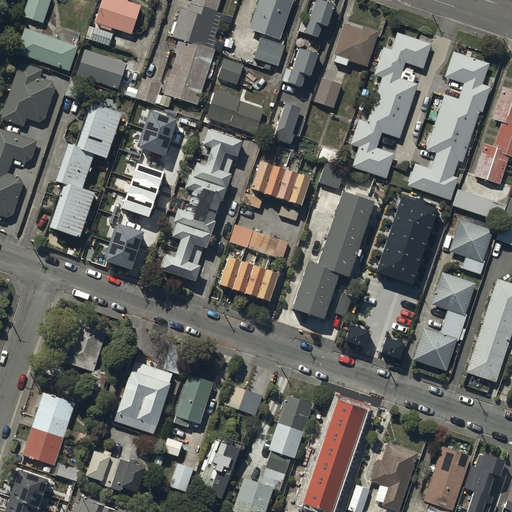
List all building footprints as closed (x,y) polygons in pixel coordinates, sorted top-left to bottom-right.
[(50,0),(28,0),(23,16),(43,23),(50,0)] [(140,9),(126,5),(128,0),(102,0),(94,27),(101,29),(100,30),(110,34),(111,31),(130,38),(140,9)] [(216,13),(220,0),(191,0),(187,13),(180,11),(176,22),(174,21),(169,36),(172,37),(171,41),(177,43),(173,56),(175,57),(168,81),(165,80),(161,95),(164,96),(163,98),(197,108),(202,91),(208,93),(211,82),(206,81),(214,53),(212,52),(216,39),(215,38),(222,15),(216,13)] [(293,0),(258,0),(248,33),(278,43),(293,0)] [(326,34),(333,12),(332,11),(334,5),(317,0),(314,0),(308,23),(302,21),(298,34),(304,36),(303,39),(318,44),(321,33),(326,34)] [(361,32),(344,27),(332,61),(335,62),(334,65),(345,69),(346,65),(366,71),(378,34),(362,29),(361,32)] [(77,47),(24,28),(15,54),(68,72),(77,47)] [(113,37),(88,28),(84,41),(109,49),(113,37)] [(431,47),(396,36),(391,52),(382,49),(373,78),(380,80),(367,125),(357,122),(350,147),(358,150),(351,171),(386,182),(394,156),(376,151),(381,136),(400,141),(416,87),(399,81),(404,66),(423,72),(431,47)] [(283,49),(260,42),(254,62),(277,69),(283,49)] [(126,67),(83,53),(75,78),(117,93),(126,67)] [(317,60),(298,53),(291,73),(286,71),(282,84),(287,86),(287,87),(300,92),(304,81),(309,82),(317,60)] [(488,67),(452,54),(443,80),(462,86),(457,102),(444,98),(425,153),(434,156),(429,171),(414,166),(406,188),(450,203),(458,180),(452,179),(458,163),(461,165),(479,114),(481,115),(490,90),(481,87),(488,67)] [(223,59),(216,81),(236,87),(243,66),(223,59)] [(21,63),(2,119),(23,126),(26,119),(39,123),(44,121),(56,88),(53,83),(40,78),(42,70),(21,63)] [(341,88),(321,80),(313,104),(333,110),(341,88)] [(70,81),(63,100),(82,106),(89,88),(70,81)] [(511,159),(511,91),(502,88),(491,122),(500,125),(492,149),(483,146),(472,179),(500,188),(509,159),(511,159)] [(240,102),(215,93),(205,120),(253,137),(262,112),(239,104),(240,102)] [(121,118),(90,107),(74,153),(67,150),(54,188),(63,191),(48,234),(78,245),(96,194),(83,190),(93,160),(105,165),(121,118)] [(299,115),(284,110),(273,143),(289,148),(292,138),(299,140),(305,121),(298,119),(299,115)] [(152,111),(140,147),(165,155),(177,119),(152,111)] [(37,140),(0,128),(0,216),(7,218),(14,215),(24,181),(20,179),(21,176),(9,172),(14,157),(30,162),(37,140)] [(159,276),(194,287),(199,271),(187,268),(193,250),(205,254),(214,226),(212,226),(219,205),(221,206),(230,179),(219,176),(224,159),(236,163),(241,147),(206,136),(201,151),(209,154),(204,170),(195,168),(191,181),(188,179),(183,194),(190,197),(184,217),(176,214),(171,229),(174,230),(170,242),(179,245),(173,263),(164,260),(159,276)] [(338,193),(314,266),(303,262),(285,317),(325,330),(326,327),(327,328),(333,312),(331,311),(333,305),(337,307),(334,317),(342,319),(348,300),(340,298),(342,293),(338,292),(340,285),(351,289),(379,201),(339,188),(345,171),(333,167),(336,160),(327,157),(318,186),(338,193)] [(138,163),(122,208),(149,217),(164,172),(138,163)] [(309,184),(260,167),(250,195),(253,195),(249,208),(259,211),(262,200),(282,207),(279,217),(294,222),(298,211),(300,211),(309,184)] [(511,201),(509,201),(507,207),(458,193),(453,210),(511,227),(511,201)] [(438,209),(402,197),(377,272),(413,284),(438,209)] [(492,232),(459,222),(448,255),(464,260),(460,271),(480,277),(484,263),(482,262),(492,232)] [(118,224),(107,260),(132,268),(143,232),(118,224)] [(511,229),(502,226),(496,243),(511,248),(511,229)] [(288,242),(243,228),(236,248),(281,263),(288,242)] [(277,274),(228,258),(218,290),(224,295),(231,295),(237,300),(243,299),(248,304),(256,304),(262,308),(268,307),(277,280),(275,279),(277,274)] [(465,318),(474,286),(440,276),(430,309),(446,314),(439,336),(422,330),(412,364),(446,375),(456,344),(457,344),(458,341),(461,342),(465,332),(462,331),(466,318),(465,318)] [(511,335),(511,287),(495,282),(466,376),(497,386),(511,335)] [(77,314),(62,359),(91,369),(107,324),(77,314)] [(369,331),(351,325),(346,341),(364,347),(369,331)] [(405,343),(387,337),(382,353),(400,359),(405,343)] [(161,366),(134,357),(131,365),(127,364),(109,418),(113,424),(153,437),(155,432),(152,431),(172,370),(180,372),(189,345),(170,339),(161,366)] [(212,378),(187,370),(173,412),(175,413),(172,419),(187,424),(189,418),(199,421),(212,378)] [(262,395),(230,383),(223,401),(255,413),(262,395)] [(43,386),(20,452),(53,463),(75,397),(43,386)] [(312,401),(286,392),(268,447),(272,448),(261,479),(243,473),(230,511),(263,511),(272,487),(279,489),(291,456),(293,456),(312,401)] [(339,401),(303,503),(328,511),(331,511),(367,410),(339,401)] [(239,443),(213,433),(193,485),(221,495),(232,466),(230,466),(239,443)] [(181,440),(166,435),(161,448),(177,453),(181,440)] [(417,451),(386,440),(380,457),(376,456),(369,478),(380,482),(375,497),(382,500),(381,502),(397,508),(417,451)] [(469,451),(440,442),(423,498),(430,500),(425,511),(447,511),(449,507),(451,508),(469,451)] [(111,449),(92,444),(84,471),(100,476),(98,481),(118,487),(120,482),(136,487),(144,461),(127,456),(126,458),(110,453),(111,449)] [(467,511),(488,511),(493,496),(488,495),(495,474),(500,475),(505,461),(480,453),(475,468),(472,467),(465,487),(475,490),(467,511)] [(193,466),(177,460),(169,479),(185,486),(193,466)] [(5,511),(37,511),(48,480),(19,470),(5,511)] [(369,487),(355,482),(347,506),(361,511),(369,487)] [(91,497),(80,493),(78,500),(73,499),(70,508),(67,507),(65,511),(122,511),(124,507),(112,504),(113,502),(91,495),(91,497)] [(511,511),(511,503),(507,502),(503,511),(511,511)]
